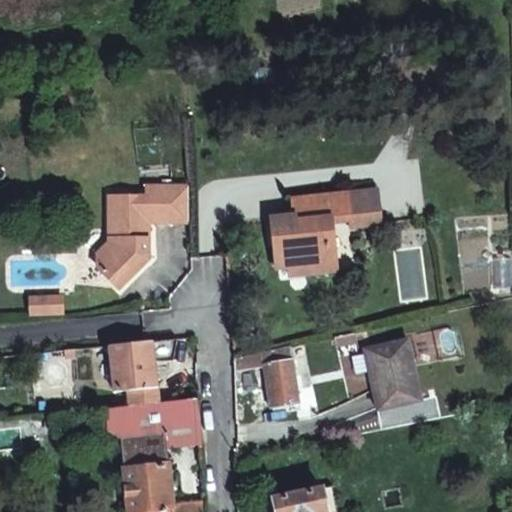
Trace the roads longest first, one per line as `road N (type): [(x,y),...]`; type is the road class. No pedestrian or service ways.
road 1 (unknown): [(416,177),(281,182),(231,202),(216,237),(211,317),(0,333)]
road 2 (unclassified): [(224,511),(211,317)]
